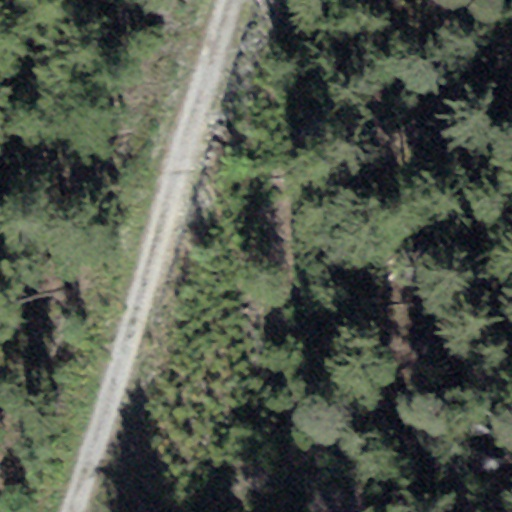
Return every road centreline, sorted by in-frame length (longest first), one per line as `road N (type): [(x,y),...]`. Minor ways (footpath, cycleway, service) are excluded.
road 1 (track): [(74,511),(237,0)]
road 2 (track): [(0,211),(102,0)]
